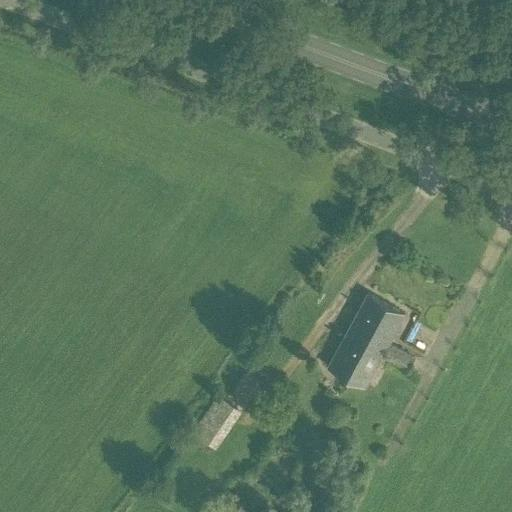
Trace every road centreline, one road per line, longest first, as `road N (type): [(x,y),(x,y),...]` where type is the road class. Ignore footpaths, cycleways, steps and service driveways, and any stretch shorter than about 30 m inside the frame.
road 1 (unclassified): [(511,193),(0,5)]
road 2 (primary): [(511,124),(178,0)]
